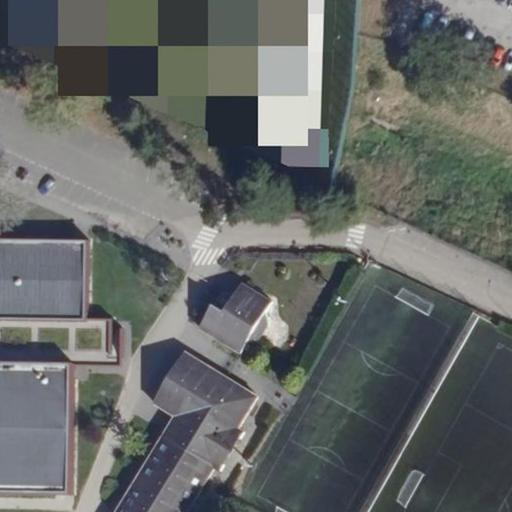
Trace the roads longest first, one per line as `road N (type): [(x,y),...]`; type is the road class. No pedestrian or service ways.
road 1 (residential): [(225,227),(144,364),(86,511)]
road 2 (residential): [(225,227),(372,236),(511,301)]
road 3 (residential): [(0,131),(204,225),(225,227)]
